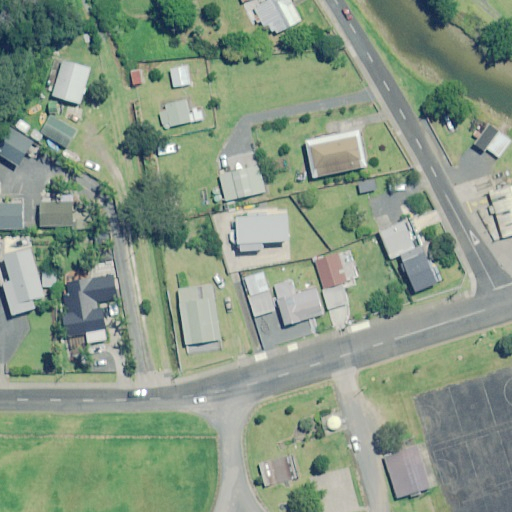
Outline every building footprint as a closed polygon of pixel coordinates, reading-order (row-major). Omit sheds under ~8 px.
[(278,30),(280,33),(298,24),(289,5),(293,3),(292,0),(270,0),(256,8),(266,27),(270,25),(274,32),(278,30)] [(90,70),(61,64),(54,97),(82,103),(90,70)] [(192,84),(188,66),(175,68),(176,75),(180,74),(183,86),(192,84)] [(144,85),(141,71),(129,74),(132,87),(144,85)] [(167,109),(160,110),(163,124),(170,122),(171,127),(205,120),(203,108),(189,111),(187,100),(166,104),(167,109)] [(78,131),(52,116),(42,134),(68,148),(78,131)] [(0,155),(20,167),(40,133),(20,121),(15,130),(10,127),(0,144),(0,155)] [(511,139),(491,123),(476,143),(487,151),(489,148),(500,157),(511,141),(511,139)] [(364,167),(357,136),(312,145),(318,176),(364,167)] [(260,165),(220,175),(227,201),(266,191),(260,165)] [(378,189),(376,179),(359,182),(361,192),(378,189)] [(511,180),(486,187),(498,234),(511,230),(511,180)] [(411,216),(417,232),(442,223),(431,195),(400,208),(404,219),(411,216)] [(74,212),(75,203),(43,202),(42,226),(72,227),(73,227),(74,227),(77,227),(77,229),(93,230),(94,213),(74,212)] [(0,229),(24,230),(25,204),(0,203),(0,229)] [(232,213),(234,239),(240,239),(241,249),(260,248),(260,239),(285,238),(285,216),(262,216),(261,211),(232,213)] [(416,249),(404,220),(379,231),(391,259),(402,254),(419,292),(438,283),(422,246),(416,249)] [(46,296),(33,250),(7,257),(14,282),(6,284),(15,315),(37,309),(34,300),(46,296)] [(358,279),(352,251),(317,258),(328,309),(349,304),(344,282),(358,279)] [(275,311),(264,271),(245,276),(256,316),(275,311)] [(88,344),(108,342),(103,300),(118,299),(116,275),(64,280),(69,331),(87,329),(88,344)] [(296,294),(292,281),(274,286),(286,326),(324,315),(316,288),(296,294)] [(222,339),(214,284),(179,289),(188,344),(222,339)] [(386,454),(398,497),(411,494),(412,498),(422,495),(421,491),(431,488),(419,445),(386,454)]
